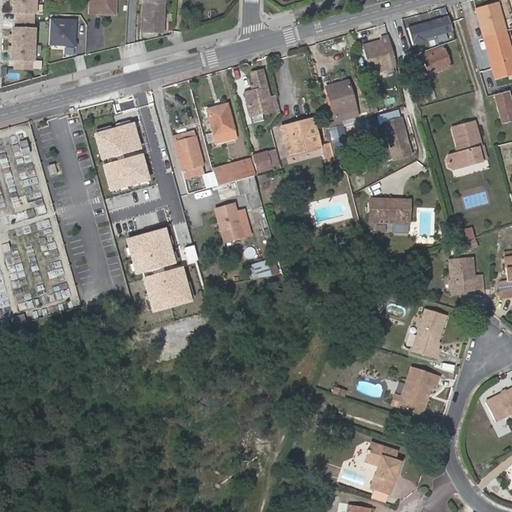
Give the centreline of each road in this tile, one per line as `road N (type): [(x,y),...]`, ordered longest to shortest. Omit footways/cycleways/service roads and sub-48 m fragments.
road 1 (tertiary): [(255,46),(0,115)]
road 2 (residential): [(492,511),(465,487),(449,433),(467,383),(493,350)]
road 3 (tertiary): [(422,0),(255,46)]
